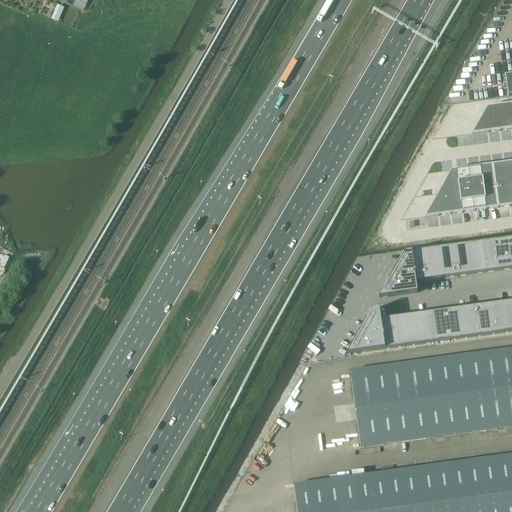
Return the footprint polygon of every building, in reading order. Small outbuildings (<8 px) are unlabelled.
[(61,0),(61,2),(83,11),(88,0),(61,0)] [(511,103),(487,107),(472,135),(511,129),(511,103)] [(511,162),(452,170),(425,217),(511,205),(511,162)] [(386,287),(379,299),(387,297),(417,293),(416,282),(511,268),(511,238),(405,253),(386,287)] [(372,311),(347,356),(355,355),(511,332),(511,302),(381,321),(379,310),(372,311)] [(511,427),(511,350),(351,372),(361,449),(511,427)] [(511,511),(511,456),(295,486),(298,511),(511,511)]
